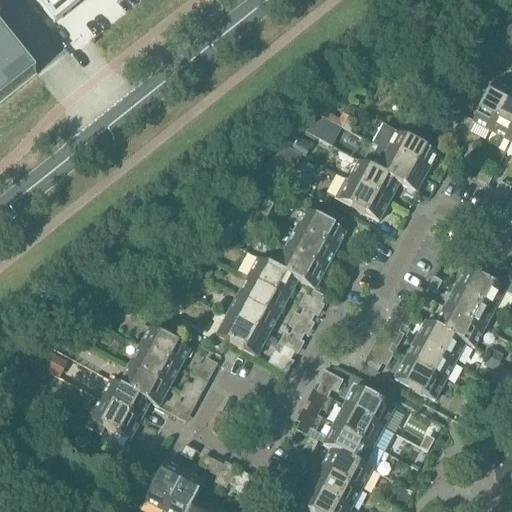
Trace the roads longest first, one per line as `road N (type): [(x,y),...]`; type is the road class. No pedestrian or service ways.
road 1 (secondary): [(264,0),(0,212)]
road 2 (residential): [(511,243),(438,207),(367,310),(333,335),(290,407)]
road 3 (residential): [(290,407),(223,376),(194,434),(262,465)]
